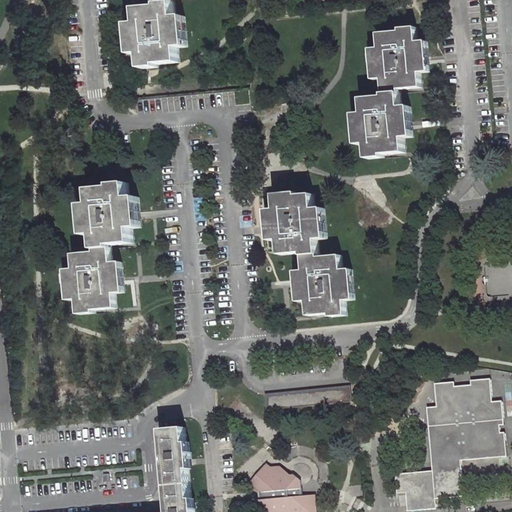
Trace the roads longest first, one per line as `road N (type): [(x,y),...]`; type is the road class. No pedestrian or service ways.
road 1 (residential): [(474,181),(433,218),(416,311),(400,327),(244,345)]
road 2 (residential): [(178,118),(224,114),(244,345)]
road 3 (residential): [(244,345),(198,349),(178,118)]
road 4 (residential): [(178,118),(124,123),(99,107),(87,0)]
road 5 (unclassified): [(1,511),(14,505),(0,342)]
road 6 (residential): [(461,0),(471,137)]
